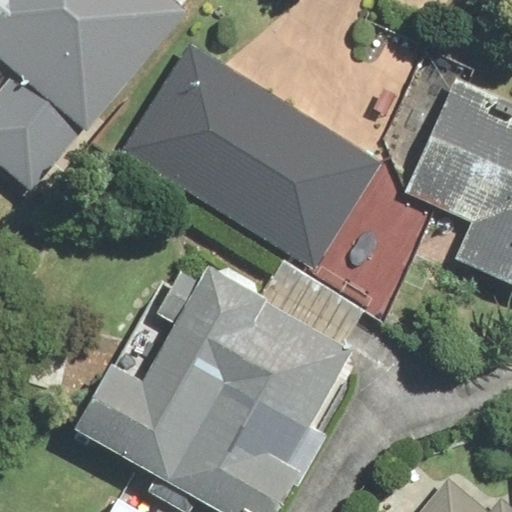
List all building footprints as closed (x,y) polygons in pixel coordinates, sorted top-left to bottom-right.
[(0,98),(0,160),(37,192),(190,10),(177,0),(0,0),(0,45),(26,68),(0,98)] [(387,162),(202,43),(134,148),(319,267),(387,162)] [(511,99),(462,78),(412,193),(478,221),(463,256),(511,276),(511,99)] [(318,421),(360,347),(352,343),(371,310),(287,263),(269,295),(218,266),(156,375),(124,356),(83,428),(230,511),(290,511),(336,432),(318,421)] [(97,352),(49,321),(19,368),(67,399),(97,352)] [(511,511),(511,499),(511,500),(510,500),(509,500),(508,500),(507,500),(506,500),(505,501),(504,501),(504,502),(503,502),(502,503),(502,504),(501,504),(501,505),(500,506),(500,507),(500,508),(500,509),(500,510),(496,511),(457,478),(426,511),(511,511)] [(155,511),(127,495),(116,511),(155,511)]
